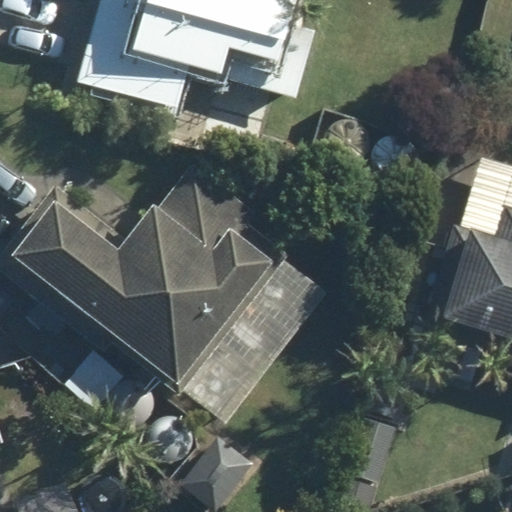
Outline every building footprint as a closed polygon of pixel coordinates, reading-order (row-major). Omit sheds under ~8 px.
[(107,0),(77,107),(173,136),(184,101),(219,110),(227,87),(275,100),(271,111),(295,118),(313,56),(301,51),(305,37),(305,0),(107,0)] [(297,123),(288,158),(308,163),(317,129),(297,123)] [(10,291),(175,418),(287,273),(246,241),(254,231),(191,182),(129,263),(53,204),(0,272),(0,292),(6,297),(10,291)] [(440,353),(511,375),(511,226),(506,224),(496,255),(453,242),(422,341),(441,347),(440,353)] [(91,368),(66,400),(93,421),(118,389),(91,368)] [(397,431),(362,418),(340,479),(375,491),(397,431)] [(222,446),(183,497),(200,511),(220,511),(253,471),(222,446)] [(67,511),(62,498),(20,511),(67,511)]
